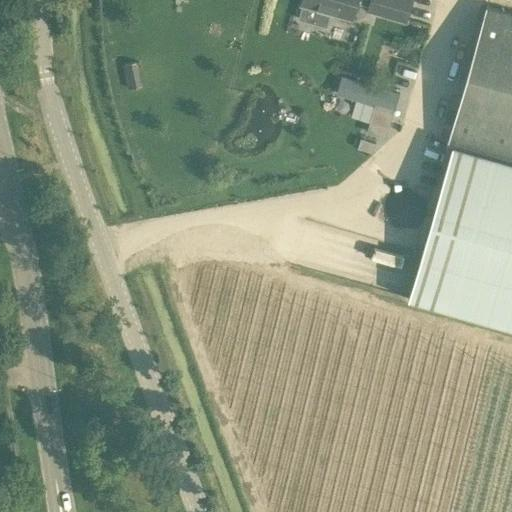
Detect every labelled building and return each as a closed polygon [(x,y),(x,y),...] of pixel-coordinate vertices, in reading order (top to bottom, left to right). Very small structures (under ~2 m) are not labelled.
[(302,0),(302,4),(351,18),(356,1),(369,5),(368,9),(405,20),(410,0),(302,0)] [(511,0),(500,0),(499,7),(511,10),(511,0)] [(511,13),(486,6),(460,97),(447,140),(452,142),(406,298),(511,329),(511,13)] [(383,53),(346,46),(344,63),(365,68),(362,77),(375,82),(383,53)] [(123,63),(127,83),(139,80),(135,60),(123,63)] [(361,138),(358,147),(374,152),(376,143),(361,138)]
